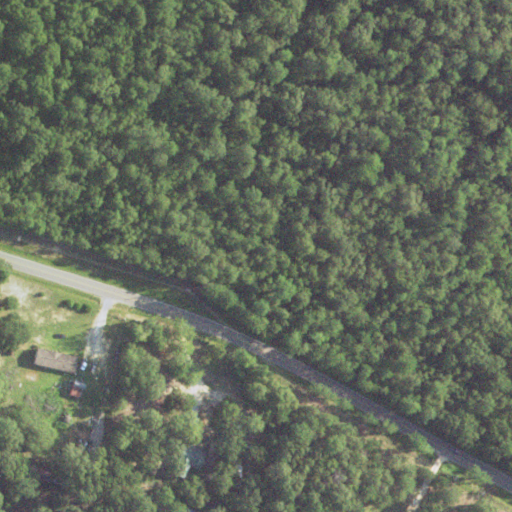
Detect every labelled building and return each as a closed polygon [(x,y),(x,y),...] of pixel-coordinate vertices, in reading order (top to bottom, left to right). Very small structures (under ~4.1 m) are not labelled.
[(32,363),(35,348),(75,357),(72,373),(32,363)] [(80,389),(79,392),(81,392),(79,398),(68,394),(72,380),(84,384),(82,389),(80,389)] [(175,460),(182,445),(203,456),(196,471),(175,460)] [(159,454),(161,450),(174,456),(172,460),(159,454)] [(228,474),(230,456),(240,457),(238,475),(228,474)] [(26,475),(29,467),(72,480),(70,488),(26,475)]
